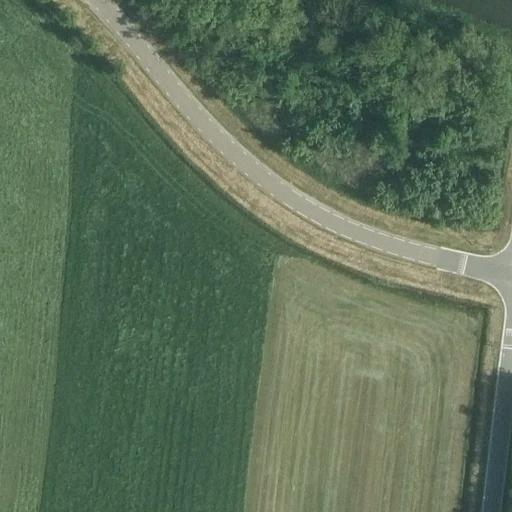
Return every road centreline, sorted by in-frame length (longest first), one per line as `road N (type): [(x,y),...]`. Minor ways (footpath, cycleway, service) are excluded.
road 1 (tertiary): [(103,0),(218,137),(304,208),(366,236),(511,277)]
road 2 (unclassified): [(492,511),(511,334)]
